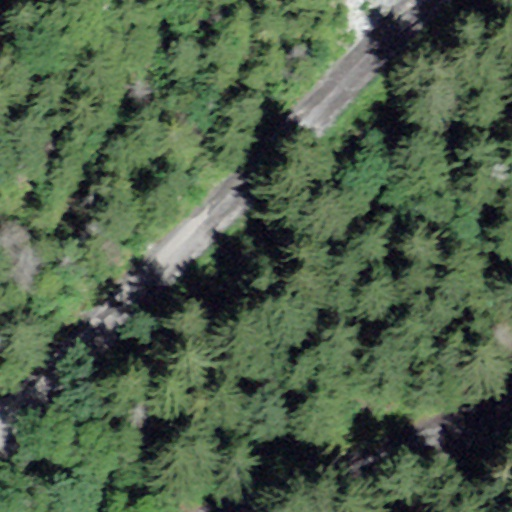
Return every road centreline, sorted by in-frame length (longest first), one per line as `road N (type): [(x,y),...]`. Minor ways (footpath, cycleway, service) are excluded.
road 1 (track): [(0,409),(402,0)]
road 2 (track): [(511,417),(462,453),(285,511)]
